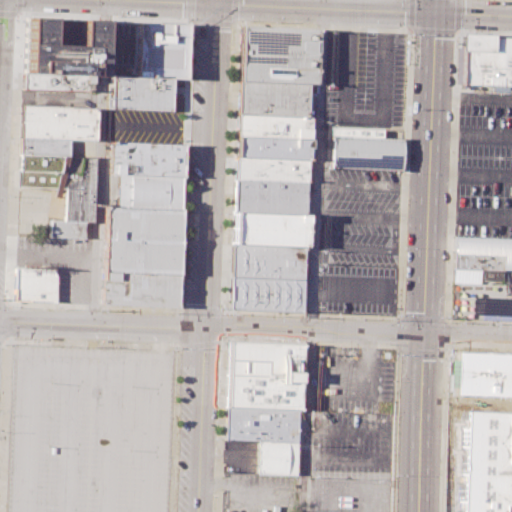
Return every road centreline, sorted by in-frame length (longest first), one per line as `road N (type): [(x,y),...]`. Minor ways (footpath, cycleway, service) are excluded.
road 1 (tertiary): [(215,0),(194,511)]
road 2 (residential): [(0,320),(511,338)]
road 3 (secondary): [(438,16),(418,511)]
road 4 (secondary): [(127,0),(438,16)]
